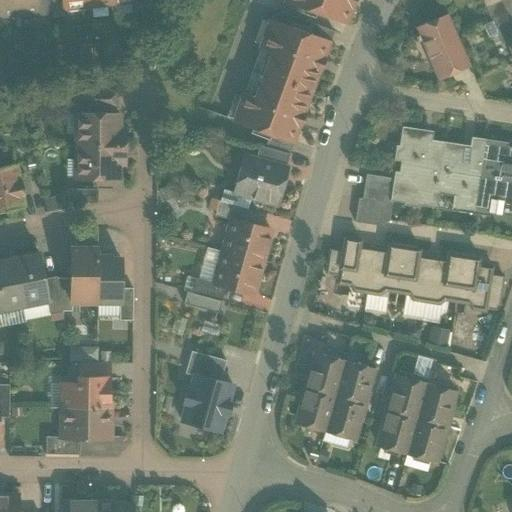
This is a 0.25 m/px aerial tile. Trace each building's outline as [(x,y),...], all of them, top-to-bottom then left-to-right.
[(12,0),(0,0),(0,17),(14,16),(12,0)] [(36,0),(12,0),(14,16),(38,13),(36,0)] [(85,0),(61,0),(62,10),(86,7),(85,0)] [(146,0),(133,0),(134,2),(135,9),(147,7),(146,0)] [(286,0),(285,2),(345,24),(351,7),(353,8),(355,0),(286,0)] [(509,0),(482,0),(481,1),(485,11),(510,1),(509,0)] [(511,6),(510,1),(485,11),(490,22),(511,12),(511,6)] [(511,12),(490,22),(495,33),(511,26),(511,12)] [(447,15),(415,29),(437,80),(470,66),(447,15)] [(305,35),(270,22),(260,50),(270,54),(262,75),(252,72),(262,76),(254,98),(244,94),(234,122),(269,135),(292,143),(292,142),(298,126),(300,127),(304,116),(302,115),(318,71),(320,72),(324,60),(322,59),(328,44),(328,43),(305,35)] [(333,32),(309,23),(305,35),(328,43),(328,44),(329,44),(333,32)] [(511,26),(495,33),(500,45),(506,42),(511,38),(511,26)] [(116,93),(86,93),(86,107),(116,107),(116,93)] [(118,116),(82,115),(82,127),(76,133),(76,147),(124,148),(124,139),(118,139),(118,116)] [(430,134),(403,130),(398,160),(402,160),(398,182),(395,181),(395,182),(393,193),(392,201),(405,204),(406,198),(418,200),(417,205),(434,208),(437,187),(443,144),(429,142),(430,134)] [(292,143),(269,135),(264,148),(288,154),(289,154),(293,142),(292,142),(292,143)] [(462,147),(443,144),(437,187),(457,190),(454,210),(475,213),(486,142),(472,140),(469,165),(460,164),(462,147)] [(505,145),(486,142),(475,213),(486,215),(489,193),(504,196),(502,214),(511,215),(511,150),(504,149),(505,145)] [(264,148),(259,146),(255,161),(284,169),(288,154),(264,148)] [(124,148),(76,147),(76,161),(82,167),(82,179),(118,180),(118,156),(124,156),(124,148)] [(255,161),(243,157),(238,173),(245,175),(240,195),(276,205),(286,169),(255,161)] [(14,167),(0,169),(0,210),(22,206),(20,196),(22,196),(20,184),(17,184),(14,167)] [(395,182),(367,177),(365,189),(393,193),(395,182)] [(393,193),(365,189),(363,200),(391,204),(392,201),(393,193)] [(97,190),(66,190),(66,203),(97,203),(97,190)] [(363,200),(358,199),(354,222),(375,226),(389,221),(391,204),(363,200)] [(247,209),(218,201),(214,216),(231,221),(231,219),(243,223),(247,209)] [(243,223),(231,219),(231,221),(222,252),(261,263),(270,230),(243,223)] [(360,241),(343,238),(336,284),(348,286),(352,292),(366,294),(373,249),(359,247),(360,241)] [(386,251),(373,249),(366,294),(379,296),(385,292),(396,294),(403,248),(387,245),(386,251)] [(96,247),(70,247),(70,279),(70,304),(71,304),(96,304),(96,258),(96,247)] [(204,247),(196,279),(213,283),(222,252),(204,247)] [(419,250),(403,248),(396,294),(407,296),(411,301),(425,303),(432,258),(418,256),(419,250)] [(261,263),(222,252),(213,283),(213,285),(224,288),(252,296),(261,263)] [(38,254),(12,259),(22,306),(46,301),(47,301),(43,279),(38,254)] [(446,260),(432,258),(425,303),(438,306),(444,301),(455,303),(463,257),(447,254),(446,260)] [(479,259),(463,257),(455,303),(467,305),(471,311),(485,313),(485,309),(491,275),(492,268),(478,265),(479,259)] [(120,260),(102,260),(103,258),(96,258),(96,302),(119,302),(120,302),(120,289),(120,260)] [(12,259),(0,261),(0,310),(22,306),(12,259)] [(503,277),(491,275),(485,309),(497,311),(503,277)] [(56,277),(43,279),(47,301),(46,301),(49,315),(61,312),(61,311),(56,278),(56,277)] [(70,279),(56,278),(61,311),(71,311),(71,304),(70,304),(70,279)] [(192,294),(221,302),(224,288),(213,285),(213,283),(196,279),(192,294)] [(132,289),(120,289),(120,302),(119,302),(119,321),(132,321),(132,289)] [(192,294),(186,292),(183,304),(217,313),(221,302),(192,294)] [(431,339),(448,340),(449,329),(432,327),(431,339)] [(225,361),(191,352),(184,374),(193,376),(193,375),(220,382),(225,361)] [(343,362),(314,354),(305,389),(334,397),(343,362)] [(372,370),(343,362),(334,397),(363,405),(372,370)] [(90,363),(78,363),(78,373),(90,373),(90,363)] [(110,363),(90,363),(90,373),(78,373),(78,378),(110,378),(110,363)] [(220,382),(193,375),(193,376),(189,392),(186,391),(182,404),(185,405),(181,422),(219,432),(224,416),(227,417),(230,403),(228,402),(232,386),(220,382)] [(425,385),(396,377),(386,411),(416,420),(425,385)] [(78,378),(77,378),(77,385),(61,384),(61,408),(109,409),(110,378),(78,378)] [(8,385),(0,384),(0,417),(8,418),(8,385)] [(454,393),(425,385),(416,420),(445,428),(454,393)] [(334,397),(305,389),(295,424),(324,432),(334,397)] [(363,405),(334,397),(324,432),(353,440),(363,405)] [(109,409),(61,408),(61,437),(61,438),(79,438),(84,438),(87,441),(95,441),(97,439),(109,439),(109,409)] [(416,420),(386,411),(377,446),(406,454),(416,420)] [(445,428),(416,420),(406,454),(435,462),(445,428)] [(79,438),(61,438),(61,437),(45,437),(45,455),(79,455),(79,438)] [(17,511),(18,497),(0,496),(0,511),(17,511)] [(95,504),(95,502),(59,502),(58,511),(132,511),(133,504),(95,504)]
